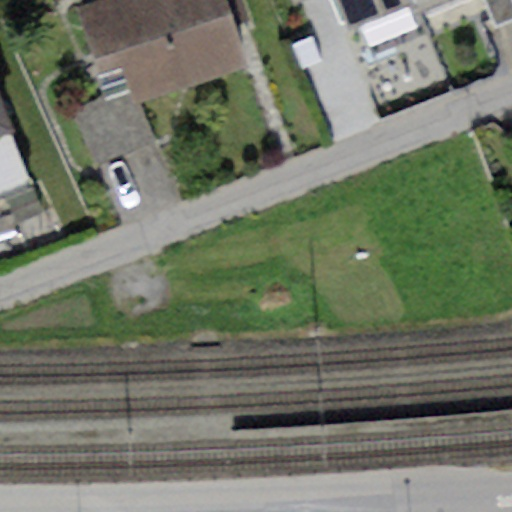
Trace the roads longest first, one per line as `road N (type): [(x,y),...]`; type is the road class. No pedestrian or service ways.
road 1 (residential): [(0,292),(511,95)]
road 2 (residential): [(511,487),(0,509)]
